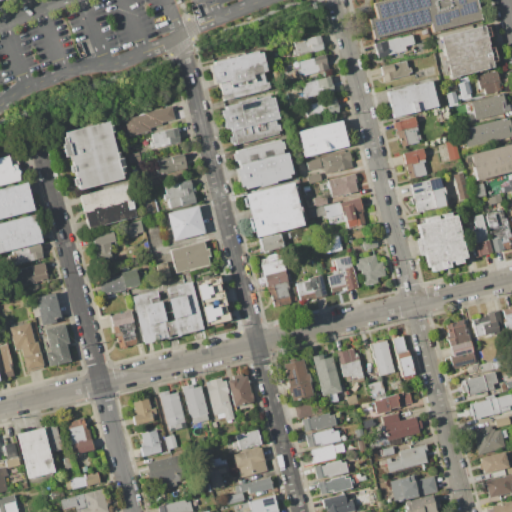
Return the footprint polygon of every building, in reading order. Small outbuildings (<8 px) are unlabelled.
[(371,38),(366,19),(374,17),(370,4),(386,0),(475,0),(480,20),(430,32),(428,24),(371,38)] [(439,36),(487,25),(490,38),(486,38),(488,47),(493,46),(496,61),(492,62),(493,67),(487,69),(487,71),(477,73),(477,71),(457,76),(458,78),(449,80),(448,75),(444,76),(436,40),(439,39),(439,36)] [(373,44),(411,35),(413,44),(404,46),(405,50),(377,58),(373,44)] [(294,42),(319,36),(322,49),(294,56),(292,50),(295,49),(294,42)] [(213,62),(257,51),(257,52),(261,51),(266,71),(262,72),(265,82),(268,81),(270,89),(223,101),(218,83),(213,84),(208,65),(213,64),(213,62)] [(298,62),(323,55),(327,69),(299,76),(297,70),(300,69),(298,62)] [(380,67),(405,61),(407,68),(410,67),(411,72),(408,73),(408,75),(383,81),(380,67)] [(476,75),(479,89),(484,88),(485,94),(501,91),(496,71),(476,75)] [(303,83),(307,97),(333,91),(329,76),(303,83)] [(393,118),(386,92),(403,88),(403,86),(413,83),(413,85),(430,81),(437,107),(393,118)] [(470,102),(474,120),(507,112),(502,94),(470,102)] [(224,106),(238,103),(237,101),(254,97),(254,99),(268,95),(269,97),(272,96),(278,119),(274,120),(276,124),(278,124),(280,130),(277,131),(278,134),(234,145),(233,142),(230,143),(228,136),(231,135),(230,127),(225,129),(220,110),(225,109),(224,106)] [(449,97),(458,95),(460,103),(451,105),(449,97)] [(304,105),(335,97),(336,105),(338,104),(339,108),(337,108),(338,112),(307,120),(304,105)] [(124,119),(170,107),(173,119),(161,122),(162,125),(149,128),(150,131),(128,137),(124,119)] [(393,122),(414,117),(417,130),(415,130),(416,135),(419,134),(420,139),(417,140),(418,143),(402,147),(400,139),(398,140),(393,122)] [(475,126),(480,143),(511,134),(511,121),(511,117),(475,126)] [(297,132),(341,120),(347,145),(327,151),(328,153),(310,157),(309,155),(303,157),(297,132)] [(78,190),(77,185),(74,186),(72,178),(75,177),(73,173),(71,173),(69,165),(71,164),(69,157),(66,158),(61,139),(65,138),(63,133),(108,122),(109,126),(111,125),(113,132),(110,132),(116,152),(118,151),(120,158),(122,157),(124,166),(122,166),(124,173),(121,173),(123,178),(78,190)] [(151,134),(176,128),(179,142),(151,149),(150,143),(153,142),(151,134)] [(444,142),(454,139),(459,158),(449,160),(444,142)] [(235,153),(234,151),(279,140),(280,143),(283,142),(285,149),(282,150),(283,154),(286,153),(291,174),(287,175),(288,178),(275,181),(276,183),(259,187),(259,185),(245,189),(245,185),(240,186),(236,169),(239,169),(237,161),(234,162),(232,154),(235,153)] [(511,143),(469,155),(475,180),(511,171),(511,143)] [(400,154),(422,148),(424,157),(423,158),(424,161),(422,162),(425,174),(406,179),(400,154)] [(305,161),(349,151),(352,167),(324,174),(322,167),(308,171),(305,161)] [(154,161),(183,154),(186,168),(157,176),(154,161)] [(0,186),(21,181),(16,164),(12,165),(9,156),(0,158),(0,186)] [(453,183),(454,182),(452,174),(462,172),(469,201),(459,203),(457,194),(455,194),(453,183)] [(306,176),(319,173),(321,180),(308,183),(306,176)] [(327,180),(355,173),(357,182),(355,183),(357,191),(331,197),(327,180)] [(409,184),(438,177),(440,187),(443,187),(445,194),(442,195),(445,205),(416,212),(414,204),(412,205),(410,198),(413,197),(409,184)] [(506,180),(511,178),(511,201),(509,191),(502,193),(501,186),(507,184),(506,180)] [(159,188),(190,180),(195,203),(164,210),(159,188)] [(471,199),(468,185),(482,182),(485,196),(471,199)] [(0,190),(26,183),(34,211),(0,219),(0,190)] [(86,229),(135,216),(126,183),(78,195),(86,229)] [(243,195),(292,183),(292,185),(294,185),(297,194),(295,194),(296,199),(298,198),(303,219),(301,220),(303,225),(254,237),(253,232),(251,232),(247,217),(249,217),(246,207),(245,207),(243,198),(244,198),(243,195)] [(312,198),(312,197),(325,193),(328,204),(323,205),(315,207),(314,206),(307,207),(305,200),(312,198)] [(501,202),(488,205),(486,197),(499,194),(501,202)] [(140,202),(155,198),(159,212),(144,216),(140,202)] [(364,226),(352,229),(351,227),(348,228),(346,221),(344,222),(342,214),(339,202),(358,198),(360,207),(362,207),(363,212),(362,212),(364,224),(363,224),(364,226)] [(326,218),(323,205),(328,204),(339,201),(339,202),(342,214),(328,217),(326,218)] [(165,214),(197,206),(204,233),(172,242),(165,214)] [(483,213),(504,209),(511,243),(511,248),(492,253),(483,213)] [(424,255),(420,256),(416,239),(419,238),(416,225),(425,223),(424,218),(437,215),(438,220),(442,219),(440,214),(450,212),(451,217),(455,216),(465,258),(461,259),(462,263),(454,265),(453,261),(448,262),(450,268),(432,272),(431,267),(427,268),(424,255)] [(0,223),(35,214),(42,242),(0,253),(0,223)] [(328,217),(342,214),(344,222),(330,225),(328,217)] [(461,219),(481,214),(491,253),(471,258),(461,219)] [(140,221),(143,232),(136,233),(137,235),(126,238),(125,236),(120,237),(117,226),(140,221)] [(88,239),(94,262),(111,258),(109,248),(110,248),(109,243),(114,242),(112,233),(88,239)] [(260,240),(260,239),(279,234),(283,246),(271,249),(272,251),(260,254),(257,241),(260,240)] [(341,250),(325,254),(321,239),(338,235),(340,242),(341,250)] [(361,242),(363,250),(377,247),(375,238),(361,242)] [(169,250),(204,241),(206,249),(209,248),(211,256),(208,256),(210,265),(175,274),(169,250)] [(12,252),(40,245),(43,257),(15,264),(12,252)] [(260,259),(272,307),(292,302),(279,253),(266,256),(266,258),(260,259)] [(357,259),(374,255),(376,262),(381,261),(384,275),(376,277),(377,282),(372,283),(373,284),(369,285),(368,284),(363,285),(360,270),(357,270),(355,264),(358,263),(357,259)] [(331,261),(334,260),(349,256),(357,288),(331,295),(326,276),(337,273),(336,266),(333,266),(331,261)] [(19,269),(44,263),(48,282),(23,288),(19,269)] [(103,295),(138,286),(134,269),(99,278),(103,295)] [(315,298),(316,300),(310,301),(308,294),(299,296),(295,283),(307,280),(306,278),(320,274),(326,295),(315,298)] [(205,328),(193,282),(219,276),(231,322),(222,324),(223,326),(213,328),(213,326),(205,328)] [(130,296),(190,281),(202,329),(143,344),(130,296)] [(33,299),(54,293),(60,318),(54,319),(55,322),(40,326),(33,299)] [(501,310),(511,307),(511,332),(506,334),(502,319),(503,319),(501,310)] [(109,317),(130,311),(135,328),(132,329),(136,343),(118,349),(109,317)] [(471,319),(493,313),(499,335),(494,336),(494,335),(484,337),(483,335),(476,337),(471,319)] [(445,324),(449,339),(448,340),(452,354),(448,355),(452,369),(475,363),(468,334),(466,334),(462,320),(445,324)] [(9,328),(28,323),(34,343),(37,342),(43,367),(26,371),(20,348),(15,350),(9,328)] [(49,367),(46,354),(51,352),(45,330),(64,325),(69,344),(66,345),(71,362),(49,367)] [(390,335),(396,334),(397,338),(403,336),(413,376),(402,379),(390,335)] [(369,344),(372,359),(374,358),(378,376),(393,372),(385,340),(369,344)] [(0,345),(6,344),(11,363),(8,364),(11,375),(0,378),(0,345)] [(334,353),(341,382),(350,380),(351,383),(364,380),(356,348),(334,353)] [(312,359),(313,358),(312,356),(321,354),(321,356),(330,354),(340,391),(335,392),(337,401),(324,404),(312,359)] [(283,364),(288,363),(287,360),(295,358),(295,361),(305,358),(311,380),(309,381),(312,396),(292,401),(290,393),(287,393),(286,386),(288,386),(283,364)] [(491,363),(500,360),(502,367),(481,373),(479,365),(491,361),(491,363)] [(466,391),(463,392),(461,385),(464,384),(463,380),(468,379),(468,377),(477,375),(477,376),(494,372),(496,383),(492,384),(493,388),(467,395),(466,391)] [(226,381),(233,407),(252,402),(246,376),(242,377),(241,374),(232,376),(232,380),(226,381)] [(511,387),(505,390),(501,378),(511,375),(511,387)] [(207,381),(220,378),(221,381),(224,380),(227,393),(226,394),(232,419),(224,421),(224,420),(219,421),(218,418),(214,420),(205,385),(208,385),(207,381)] [(368,384),(381,380),(385,396),(379,398),(379,399),(372,401),(368,384)] [(180,387),(188,418),(190,418),(191,423),(207,419),(199,386),(192,388),(191,384),(180,387)] [(158,393),(166,426),(172,425),(173,429),(180,427),(179,423),(183,422),(176,392),(169,394),(168,390),(158,393)] [(382,410),(382,408),(378,409),(376,402),(380,401),(379,399),(379,398),(385,396),(395,394),(395,395),(407,392),(410,403),(382,410)] [(355,394),(358,403),(348,406),(346,396),(355,394)] [(467,409),(471,408),(469,403),(474,402),(474,401),(483,398),(484,400),(485,399),(484,397),(493,394),(494,397),(505,394),(505,395),(509,394),(511,404),(508,406),(509,410),(474,419),(473,416),(469,417),(467,409)] [(132,403),(147,399),(150,409),(154,408),(155,413),(151,414),(152,421),(134,426),(132,416),(135,416),(132,403)] [(293,404),(313,399),(317,414),(296,419),(293,404)] [(373,410),(374,417),(361,420),(359,413),(373,410)] [(417,429),(418,433),(387,441),(385,431),(380,432),(379,426),(383,425),(381,416),(396,412),(398,420),(414,416),(415,421),(419,420),(421,428),(417,429)] [(341,422),(335,424),(335,425),(315,430),(314,429),(304,431),(301,419),(327,413),(328,415),(339,413),(340,415),(341,414),(342,420),(341,420),(341,422)] [(494,419),(507,416),(509,424),(496,427),(494,419)] [(65,423),(83,418),(86,429),(88,429),(94,450),(73,455),(65,423)] [(45,428),(55,425),(62,449),(51,452),(45,428)] [(498,435),(493,437),(496,450),(478,455),(471,430),(490,425),(491,429),(496,427),(498,435)] [(354,430),(364,427),(366,435),(356,437),(354,430)] [(17,434),(42,428),(53,472),(28,478),(17,434)] [(316,445),(307,448),(304,435),(331,428),(332,431),(336,430),(337,431),(342,430),(344,439),(339,440),(339,441),(317,447),(316,445)] [(139,435),(140,435),(140,434),(155,430),(161,451),(141,457),(139,448),(141,448),(140,444),(142,443),(141,439),(140,439),(139,435)] [(242,435),(246,434),(245,433),(257,430),(260,444),(254,446),(235,451),(235,448),(232,449),(230,443),(236,441),(234,435),(242,433),(242,435)] [(163,438),(165,438),(164,437),(173,435),(176,447),(168,449),(167,448),(165,449),(163,438)] [(3,445),(14,442),(18,457),(7,460),(3,445)] [(341,443),(343,451),(336,453),(337,457),(311,464),(308,450),(334,444),(334,445),(341,443)] [(385,463),(386,462),(385,458),(389,457),(390,462),(395,460),(394,456),(398,455),(397,451),(414,447),(414,446),(424,444),(427,453),(424,453),(426,463),(387,472),(385,463)] [(392,446),(394,453),(383,456),(381,448),(392,446)] [(262,457),(263,457),(267,472),(247,477),(247,476),(237,478),(231,455),(260,448),(262,457)] [(489,476),(488,473),(482,475),(478,458),(503,451),(507,468),(497,471),(498,474),(489,476)] [(166,488),(165,484),(152,488),(150,483),(148,483),(145,472),(147,471),(145,463),(182,454),(189,478),(175,482),(176,485),(166,488)] [(4,461),(7,460),(18,457),(20,465),(6,469),(4,461)] [(211,490),(204,464),(211,462),(210,459),(219,457),(219,460),(225,459),(228,470),(225,471),(225,473),(220,474),(223,486),(211,490)] [(325,478),(325,476),(315,479),(311,466),(339,459),(340,462),(344,461),(345,464),(348,463),(350,469),(346,469),(347,472),(325,478)] [(68,478),(84,474),(84,475),(97,472),(99,483),(71,490),(71,488),(66,490),(64,481),(69,480),(68,478)] [(328,492),(319,494),(316,482),(348,474),(351,488),(328,493),(328,492)] [(483,481),(506,474),(511,492),(488,498),(483,481)] [(394,503),(388,481),(415,475),(417,479),(432,476),(436,492),(394,503)] [(233,486),(269,477),(272,482),(272,488),(248,494),(247,490),(242,492),(235,494),(233,486)] [(61,489),(63,496),(48,500),(46,493),(61,489)] [(74,511),(74,506),(62,509),(60,500),(101,489),(107,511),(74,511)] [(222,497),(235,494),(242,492),(244,500),(225,505),(222,497)] [(325,511),(324,507),(323,508),(321,499),(344,493),(345,500),(351,499),(354,511),(349,511),(325,511)] [(0,511),(0,497),(12,494),(17,511),(0,511)] [(246,511),(250,511),(247,501),(273,495),(277,511),(246,511)] [(403,511),(436,511),(432,495),(401,503),(403,511)] [(183,500),(184,502),(189,501),(192,511),(158,511),(157,506),(183,500)] [(491,511),(490,506),(511,500),(511,511),(491,511)]
